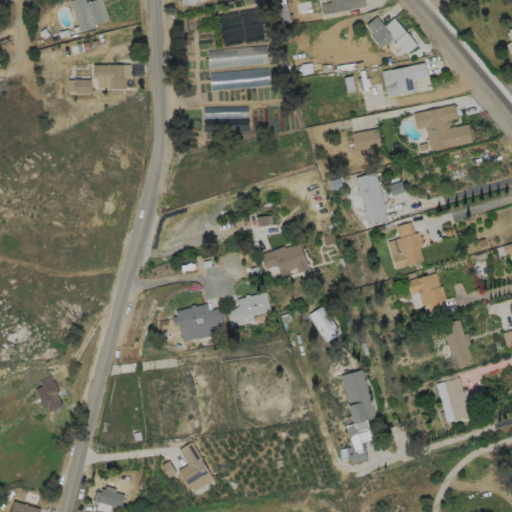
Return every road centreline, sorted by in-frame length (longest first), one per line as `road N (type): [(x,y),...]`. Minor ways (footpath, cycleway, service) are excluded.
road 1 (tertiary): [(148,0),(157,139),(58,511)]
road 2 (residential): [(511,119),(405,0)]
